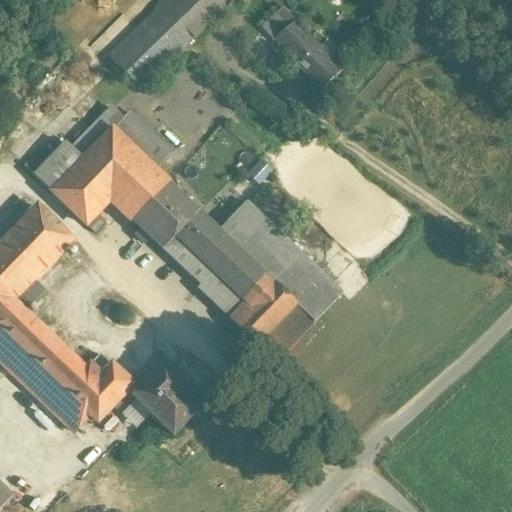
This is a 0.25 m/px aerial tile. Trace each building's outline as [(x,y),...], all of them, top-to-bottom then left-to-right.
[(198,0),(170,0),(105,64),(136,95),(216,17),(198,0)] [(198,0),(216,17),(233,0),(198,0)] [(282,10),(258,33),(271,46),(294,23),(282,10)] [(342,70),(294,23),(271,46),(319,93),(342,70)] [(108,115),(68,156),(79,167),(49,199),(91,240),(102,228),(93,220),(106,206),(129,228),(165,190),(151,177),(168,159),(161,153),(144,171),(108,137),(120,125),(108,115)] [(165,190),(129,228),(159,257),(172,244),(195,220),(165,190)] [(339,300),(243,209),(215,238),(307,325),(295,338),(299,342),(339,300)] [(34,214),(0,249),(0,339),(87,422),(94,429),(109,413),(123,398),(129,392),(108,372),(93,388),(81,377),(20,318),(41,296),(30,286),(68,246),(34,214)] [(215,238),(195,220),(172,244),(245,314),(230,330),(272,370),(299,342),(295,338),(307,325),(215,238)] [(87,422),(0,339),(0,371),(70,439),(74,435),(87,422)] [(97,361),(81,377),(93,388),(108,372),(97,361)] [(160,371),(137,394),(132,389),(129,392),(123,398),(133,408),(170,443),(194,417),(177,400),(183,393),(160,371)] [(123,398),(109,413),(119,423),(133,408),(123,398)] [(0,511),(9,504),(0,495),(0,511)]
